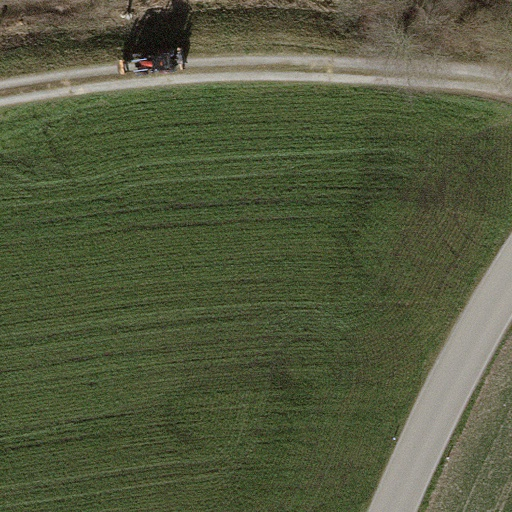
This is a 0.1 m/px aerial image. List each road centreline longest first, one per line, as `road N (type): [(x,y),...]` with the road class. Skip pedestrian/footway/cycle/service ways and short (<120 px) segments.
road 1 (track): [(0,92),(84,74),(361,69),(511,81)]
road 2 (residential): [(511,289),(433,417),(393,511)]
